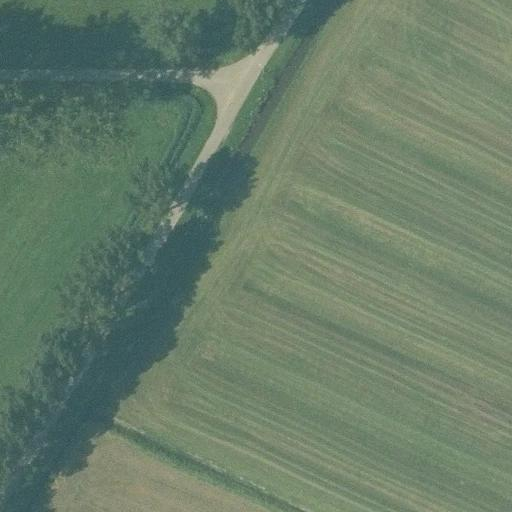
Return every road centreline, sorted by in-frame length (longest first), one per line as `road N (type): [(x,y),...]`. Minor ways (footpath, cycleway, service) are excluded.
road 1 (unclassified): [(5,511),(258,91)]
road 2 (unclassified): [(258,91),(214,69),(0,67)]
